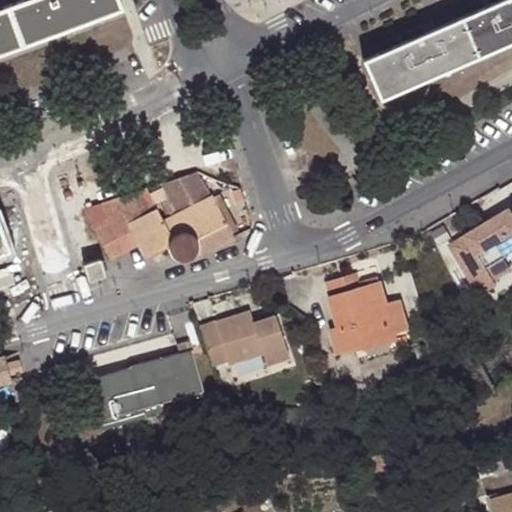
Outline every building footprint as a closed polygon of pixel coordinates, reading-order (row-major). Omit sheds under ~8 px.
[(39,0),(12,10),(25,48),(128,11),(123,0),(39,0)] [(511,0),(507,0),(467,17),(484,56),(511,43),(511,0)] [(0,57),(25,48),(12,10),(0,14),(0,57)] [(415,40),(365,61),(383,101),(484,56),(467,17),(415,40)] [(98,229),(112,259),(140,245),(145,256),(147,260),(170,250),(174,257),(176,259),(180,261),(183,261),(185,259),(186,262),(198,258),(199,253),(208,249),(209,251),(234,239),(215,198),(212,199),(200,174),(166,185),(180,214),(166,221),(160,209),(151,190),(106,206),(111,222),(111,224),(98,229)] [(511,253),(511,215),(510,211),(450,246),(474,287),(493,277),(488,268),(511,253)] [(0,252),(10,249),(0,221),(0,252)] [(102,260),(85,265),(90,281),(106,275),(102,260)] [(362,287),(358,274),(325,283),(338,328),(331,330),(337,353),(364,346),(365,350),(397,340),(396,333),(407,330),(399,301),(388,305),(381,281),(362,287)] [(249,312),(198,327),(210,364),(225,360),(228,365),(261,355),(265,365),(287,357),(274,316),(253,322),(249,312)] [(141,408),(146,429),(156,426),(154,419),(165,416),(162,402),(202,390),(190,350),(129,367),(141,408)] [(0,384),(9,381),(2,356),(0,356),(0,384)] [(98,421),(141,408),(129,367),(86,380),(98,421)] [(511,511),(511,495),(492,501),(495,511),(511,511)]
